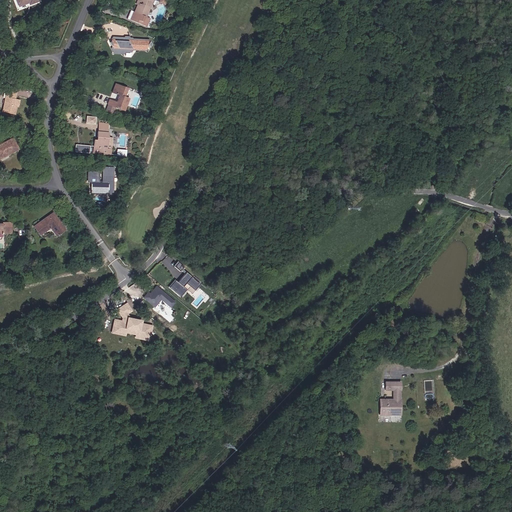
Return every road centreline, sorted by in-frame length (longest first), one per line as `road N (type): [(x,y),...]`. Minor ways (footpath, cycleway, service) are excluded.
road 1 (unclassified): [(132,287),(181,218),(243,169),(297,168),(438,192),(511,214)]
road 2 (track): [(428,191),(476,68),(511,24)]
road 3 (unclassified): [(0,353),(70,328),(132,287)]
road 4 (residential): [(132,287),(58,184)]
